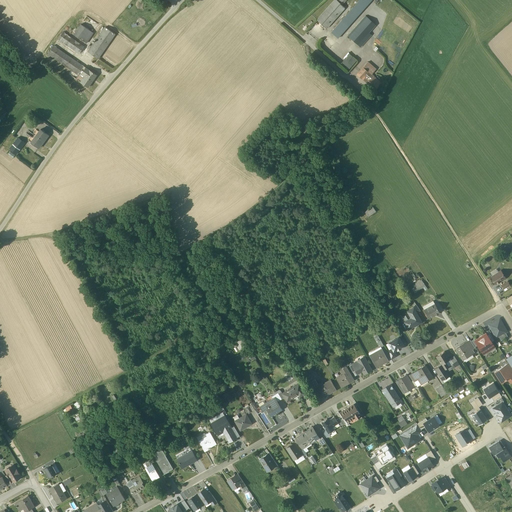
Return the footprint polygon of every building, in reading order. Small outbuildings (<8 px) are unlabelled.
[(346,0),(334,0),(316,20),(326,28),(345,8),(342,5),(346,0)] [(372,0),(359,0),(331,32),(338,39),(340,37),(372,0)] [(347,36),(360,47),(362,44),(371,35),(369,32),(373,28),(362,19),(347,36)] [(93,33),(81,24),(74,35),(86,43),(93,33)] [(115,34),(105,27),(88,52),(98,59),(115,34)] [(84,47),(63,32),(58,39),(79,54),(84,47)] [(84,67),(53,46),(48,54),(78,75),(84,67)] [(341,62),(349,69),(357,60),(350,53),(341,62)] [(368,62),(363,67),(357,74),(374,90),(379,84),(376,81),(377,80),(371,75),(376,69),(368,62)] [(80,83),(88,87),(96,75),(89,70),(80,83)] [(48,135),(40,129),(31,142),(39,148),(48,135)] [(27,141),(20,135),(9,149),(16,154),(27,141)] [(373,207),(365,212),(368,217),(376,212),(373,207)] [(362,221),(368,217),(365,212),(364,211),(358,215),(362,221)] [(501,272),(491,278),(496,285),(505,279),(501,272)] [(422,282),(413,287),(416,292),(424,286),(422,282)] [(433,303),(423,309),(424,312),(433,307),(432,305),(433,304),(433,303)] [(433,307),(424,312),(429,320),(439,314),(435,306),(433,304),(432,305),(433,307)] [(413,309),(407,313),(410,318),(410,320),(417,316),(416,314),(413,308),(412,308),(413,309)] [(404,323),(403,323),(408,331),(412,329),(417,326),(422,324),(417,316),(410,320),(407,321),(404,323)] [(499,320),(489,326),(494,334),(496,333),(499,337),(505,333),(506,333),(499,320)] [(505,333),(499,337),(501,342),(508,338),(505,333)] [(486,335),(475,342),(478,346),(483,354),(489,350),(494,346),(489,340),(486,335)] [(239,350),(247,345),(244,338),(235,343),(239,350)] [(400,349),(404,347),(399,339),(389,344),(392,350),(394,352),(397,351),(398,351),(400,350),(400,349)] [(470,341),(456,350),(459,355),(460,354),(464,360),(474,353),(472,350),(475,348),(471,342),(470,341)] [(388,362),(381,350),(369,357),(376,369),(388,362)] [(394,352),(392,350),(387,353),(392,361),(397,358),(394,352)] [(449,361),(444,353),(436,358),(441,366),(442,366),(444,371),(448,368),(445,364),(449,361)] [(453,365),(448,368),(444,371),(447,374),(460,366),(454,357),(450,360),(453,365)] [(364,359),(357,362),(358,365),(353,368),(356,372),(357,372),(358,375),(363,373),(364,376),(371,372),(364,359)] [(432,378),(425,366),(425,367),(421,369),(421,370),(419,372),(418,371),(418,372),(410,377),(413,382),(414,383),(418,380),(421,385),(422,385),(421,384),(426,381),(426,382),(432,378)] [(447,374),(444,371),(442,366),(441,366),(435,370),(442,381),(449,377),(447,374)] [(511,374),(506,366),(495,373),(502,384),(508,380),(511,377),(511,375),(511,374)] [(350,375),(346,369),(340,372),(342,376),(336,380),(341,389),(353,382),(350,375)] [(407,378),(406,376),(402,379),(402,380),(397,383),(396,383),(404,395),(403,394),(408,391),(409,392),(414,388),(411,383),(407,378)] [(330,382),(319,388),(318,388),(324,397),(329,395),(329,394),(331,393),(332,394),(336,392),(330,382)] [(305,394),(299,385),(282,395),(284,399),(287,403),(298,396),(300,398),(305,394)] [(490,399),(491,398),(499,393),(493,385),(483,391),(486,396),(487,396),(490,399)] [(398,400),(390,386),(382,391),(390,405),(391,404),(394,408),(399,404),(399,403),(397,400),(398,400)] [(442,387),(436,391),(440,396),(445,393),(442,387)] [(222,396),(228,404),(233,399),(227,392),(222,396)] [(491,398),(494,403),(501,399),(502,399),(499,393),(491,398)] [(278,394),(271,398),(273,400),(274,399),(277,403),(282,400),(278,394)] [(277,403),(274,399),(273,400),(266,405),(268,409),(266,410),(270,416),(277,412),(278,414),(282,411),(277,403)] [(494,404),(496,408),(502,404),(504,403),(501,399),(494,403),(494,404)] [(471,404),(477,413),(480,411),(478,408),(482,406),(478,400),(471,404)] [(497,417),(501,424),(511,418),(502,404),(496,408),(493,410),(498,417),(497,417)] [(353,406),(341,414),(347,424),(354,420),(355,421),(361,418),(353,406)] [(105,421),(99,411),(96,413),(101,423),(105,421)] [(479,427),(487,421),(480,411),(477,413),(472,416),(479,427)] [(246,416),(235,422),(240,432),(252,425),(246,416)] [(225,417),(220,420),(212,425),(216,431),(218,430),(220,434),(226,430),(227,433),(225,434),(229,442),(237,438),(233,432),(225,417)] [(334,418),(328,422),(333,429),(338,425),(336,421),(334,418)] [(428,423),(424,426),(426,429),(429,434),(439,428),(434,419),(428,423)] [(328,422),(327,420),(321,424),(324,428),(323,428),(325,431),(325,430),(328,435),(334,431),(333,429),(328,422)] [(426,420),(417,426),(421,432),(426,429),(424,426),(428,423),(426,420)] [(417,426),(412,429),(417,437),(422,434),(421,432),(417,426)] [(312,429),(304,434),(310,443),(314,440),(315,441),(318,439),(319,440),(312,429)] [(400,437),(408,450),(421,443),(417,437),(412,429),(400,437)] [(465,433),(471,442),(475,439),(470,430),(465,433)] [(454,437),(462,450),(468,446),(467,444),(471,442),(465,433),(463,431),(454,437)] [(209,432),(205,435),(206,437),(198,441),(204,451),(216,445),(209,432)] [(304,434),(295,440),(302,450),(302,449),(305,447),(305,446),(310,443),(304,434)] [(494,455),(496,454),(499,459),(500,458),(508,453),(505,448),(503,445),(501,446),(499,443),(490,449),(494,455)] [(292,446),(286,450),(294,461),(299,457),(302,455),(301,453),(300,452),(295,445),(292,447),(292,446)] [(383,454),(376,458),(380,464),(381,465),(388,461),(389,462),(395,459),(387,447),(381,450),(383,454)] [(171,468),(161,450),(156,453),(160,460),(157,462),(163,473),(167,471),(171,468)] [(191,452),(177,460),(179,463),(178,463),(182,469),(196,460),(191,452)] [(428,460),(431,464),(436,460),(431,453),(426,456),(428,460)] [(511,459),(508,453),(500,458),(504,464),(511,459)] [(269,454),(266,456),(260,461),(268,474),(278,468),(269,454)] [(375,467),(380,464),(376,458),(376,457),(370,460),(375,467)] [(431,464),(428,460),(419,466),(424,474),(427,472),(428,472),(431,471),(430,470),(433,468),(431,464)] [(154,468),(151,464),(145,468),(152,480),(153,479),(158,476),(154,468)] [(47,468),(44,470),(48,479),(57,474),(52,465),(47,468)] [(21,478),(14,467),(10,469),(8,469),(7,470),(6,471),(5,472),(8,475),(12,482),(12,483),(16,481),(16,480),(18,479),(19,479),(21,478)] [(162,475),(157,467),(154,468),(158,476),(159,478),(162,475)] [(331,477),(340,471),(338,468),(335,470),(333,467),(327,470),(331,477)] [(419,476),(414,468),(411,470),(416,478),(419,476)] [(416,478),(411,470),(404,475),(409,484),(410,483),(416,479),(416,478)] [(399,480),(402,478),(397,471),(396,472),(393,473),(395,476),(396,475),(399,480)] [(292,477),(289,472),(283,475),(286,481),(292,477)] [(121,474),(115,477),(121,488),(127,484),(124,478),(121,474)] [(390,486),(395,494),(400,490),(404,487),(399,480),(396,475),(395,476),(388,480),(387,480),(391,486),(390,486)] [(139,477),(135,480),(134,480),(132,481),(132,482),(131,482),(134,486),(130,488),(132,492),(131,492),(132,493),(133,495),(140,491),(141,492),(141,491),(144,489),(141,483),(142,483),(139,477)] [(237,481),(235,477),(227,481),(233,490),(240,486),(242,489),(245,487),(240,479),(237,481)] [(131,480),(128,482),(125,478),(124,478),(127,484),(130,488),(134,486),(131,482),(132,482),(131,480)] [(372,479),(366,483),(374,494),(380,490),(376,485),(373,480),(372,479)] [(445,480),(442,482),(447,490),(448,492),(451,490),(445,480)] [(441,481),(432,486),(438,496),(447,490),(442,482),(441,481)] [(368,498),(374,494),(366,483),(360,487),(365,493),(368,498)] [(58,486),(58,485),(49,490),(57,505),(66,500),(62,493),(58,486)] [(107,494),(106,495),(113,507),(124,500),(117,488),(107,494)] [(205,491),(203,492),(202,491),(199,494),(200,494),(198,496),(203,504),(205,506),(210,502),(211,501),(209,498),(210,498),(205,491)] [(343,511),(345,511),(349,509),(340,495),(334,498),(337,503),(341,509),(343,511)] [(34,508),(27,497),(15,505),(16,507),(15,507),(16,508),(17,508),(18,510),(23,507),(25,511),(27,511),(31,510),(34,508)] [(201,506),(195,498),(192,499),(188,502),(194,511),(197,509),(201,506),(201,505),(201,506)] [(185,511),(189,509),(184,502),(178,506),(181,511),(185,511)] [(108,510),(104,503),(98,506),(101,511),(109,511),(108,510)] [(258,511),(259,511),(254,503),(250,505),(254,511),(258,511)]
